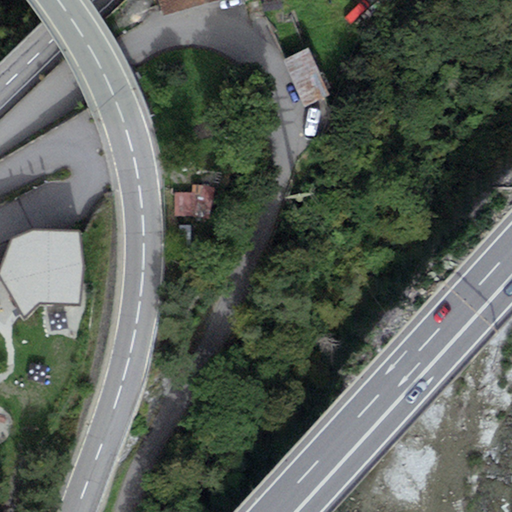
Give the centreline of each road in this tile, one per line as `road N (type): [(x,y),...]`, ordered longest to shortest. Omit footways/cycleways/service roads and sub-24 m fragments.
road 1 (primary): [(77,511),(135,328),(141,204),(112,91),(56,0)]
road 2 (track): [(276,189),(125,511)]
road 3 (trunk): [(276,511),(511,253)]
road 4 (tertiary): [(0,89),(92,0)]
